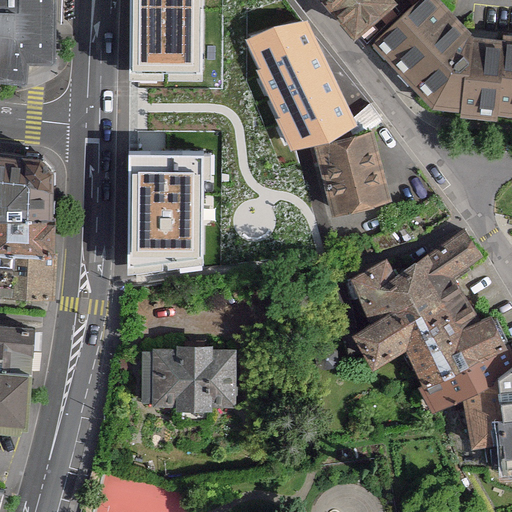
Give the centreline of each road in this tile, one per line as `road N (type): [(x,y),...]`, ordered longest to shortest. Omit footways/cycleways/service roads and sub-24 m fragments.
road 1 (secondary): [(33,511),(78,334),(92,126)]
road 2 (residential): [(310,0),(435,164)]
road 3 (secondary): [(92,126),(101,0)]
road 4 (residential): [(435,164),(511,264)]
